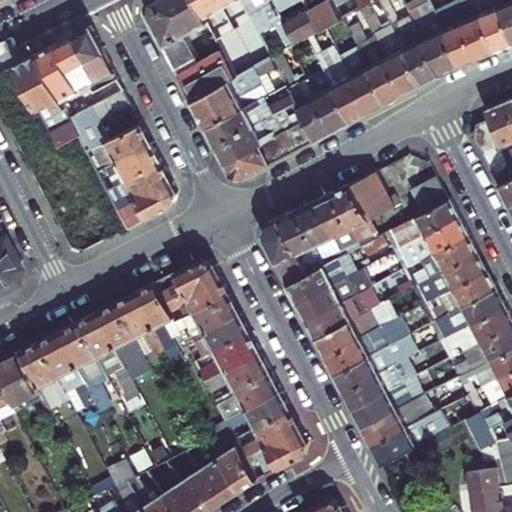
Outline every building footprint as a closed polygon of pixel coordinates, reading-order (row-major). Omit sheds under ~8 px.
[(195,23),(212,55),(223,49),(197,0),(148,0),(145,10),(176,69),(198,56),(185,29),(195,23)] [(265,40),(242,0),(197,0),(223,49),(237,76),(255,66),(261,63),(274,56),(265,40)] [(297,43),(284,19),(273,0),(242,0),(265,40),(280,32),(288,48),(297,43)] [(333,0),(329,0),(326,2),(310,11),(321,29),(343,17),(333,0)] [(415,0),(405,0),(410,9),(415,7),(418,5),(415,0)] [(442,10),(454,4),(452,0),(430,0),(439,17),(445,14),(442,10)] [(452,0),(454,4),(462,22),(477,58),(497,50),(475,0),(452,0)] [(475,0),(497,50),(511,43),(511,38),(496,0),(475,0)] [(511,0),(496,0),(511,38),(511,0)] [(297,43),(321,29),(310,11),(308,6),(284,19),(297,43)] [(462,22),(445,28),(459,66),(477,58),(462,22)] [(73,34),(97,81),(116,72),(92,27),(91,25),(90,26),(73,34)] [(435,76),(441,74),(423,37),(415,41),(407,25),(396,31),(405,47),(423,82),(435,76)] [(423,37),(441,74),(459,66),(445,28),(423,37)] [(382,33),(377,35),(379,41),(385,38),(382,33)] [(56,43),(79,90),(88,86),(91,94),(96,91),(93,83),(97,81),(73,34),(56,43)] [(374,44),(379,41),(377,35),(371,38),(374,44)] [(379,41),(387,56),(397,51),(389,35),(385,38),(379,41)] [(83,97),(79,90),(56,43),(38,52),(66,106),(71,117),(125,90),(119,79),(96,91),(91,94),(83,97)] [(373,47),(363,52),(370,65),(380,60),(373,47)] [(387,56),(406,92),(423,82),(405,47),(397,51),(387,56)] [(179,74),(193,101),(237,76),(223,49),(212,55),(201,61),(179,74)] [(66,106),(38,52),(15,64),(27,87),(37,108),(40,107),(45,117),(66,106)] [(344,59),(341,54),(335,57),(338,62),(344,59)] [(354,54),(349,57),(344,59),(352,75),(362,70),(354,54)] [(198,56),(176,69),(179,74),(201,61),(198,56)] [(269,79),(282,73),(274,56),(261,63),(269,79)] [(389,101),(406,92),(387,56),(380,60),(370,65),(389,101)] [(337,65),(327,70),(335,84),(344,79),(337,65)] [(352,75),(370,111),(389,101),(370,65),(362,70),(352,75)] [(237,76),(193,101),(207,127),(243,108),(237,96),(264,83),(255,66),(237,76)] [(317,94),(335,129),(353,119),(335,84),(327,70),(327,69),(309,78),(317,94)] [(353,119),(370,111),(352,75),(344,79),(335,84),(353,119)] [(297,102),(301,110),(306,120),(316,139),(335,129),(317,94),(308,98),(302,86),(297,82),(289,86),(297,102)] [(237,96),(243,108),(265,97),(270,94),(264,83),(237,96)] [(288,84),(280,89),(289,106),(297,102),(289,86),(288,84)] [(125,90),(71,117),(79,132),(88,150),(93,148),(142,123),(125,90)] [(265,97),(243,108),(207,127),(216,144),(278,112),(276,107),(271,109),(265,97)] [(490,118),(502,146),(511,142),(511,117),(505,101),(487,109),(490,118)] [(301,110),(297,102),(289,106),(293,114),(301,110)] [(45,117),(51,127),(71,117),(66,106),(45,117)] [(281,116),(278,112),(216,144),(225,163),(261,144),(283,132),(276,119),(281,116)] [(71,117),(51,127),(57,140),(59,143),(79,132),(71,117)] [(511,167),(502,146),(490,118),(477,123),(475,138),(499,184),(506,180),(504,176),(508,174),(506,169),(511,167)] [(245,176),(271,163),(316,139),(306,120),(283,132),(261,144),(225,163),(231,172),(245,177),(245,176)] [(93,148),(103,167),(152,142),(142,123),(93,148)] [(108,189),(126,179),(163,162),(152,142),(103,167),(98,169),(103,178),(108,189)] [(113,198),(118,207),(172,181),(163,162),(126,179),(108,189),(113,198)] [(394,206),(375,170),(351,182),(369,218),(394,206)] [(499,184),(509,202),(511,200),(511,177),(506,180),(499,184)] [(420,194),(440,184),(436,178),(410,191),(422,214),(428,210),(420,194)] [(178,190),(172,181),(118,207),(128,228),(173,205),(174,205),(178,191),(178,190)] [(351,226),(369,218),(351,182),(333,190),(351,226)] [(428,210),(448,200),(440,184),(420,194),(428,210)] [(315,199),(333,235),(340,248),(344,254),(361,245),(358,239),(350,243),(343,230),(351,226),(333,190),(315,199)] [(315,244),(333,235),(315,199),(296,208),(315,244)] [(415,218),(424,235),(459,217),(450,199),(448,200),(428,210),(422,214),(415,218)] [(297,252),(315,244),(296,208),(279,216),(297,252)] [(305,267),(297,252),(279,216),(270,221),(269,221),(264,236),(289,283),(308,273),(305,267)] [(433,253),(468,234),(459,217),(424,235),(433,253)] [(99,243),(91,227),(66,239),(70,246),(84,251),(99,243)] [(358,239),(361,245),(379,236),(376,230),(358,239)] [(0,234),(0,293),(18,284),(23,269),(4,233),(0,234)] [(414,286),(420,282),(478,252),(468,234),(433,253),(438,261),(415,273),(417,278),(411,281),(414,286)] [(401,247),(399,242),(393,245),(395,250),(401,247)] [(344,254),(340,248),(322,258),(326,264),(338,257),(344,254)] [(440,295),(487,270),(478,252),(420,282),(422,286),(416,290),(418,294),(424,291),(427,296),(421,300),(423,303),(430,300),(440,295)] [(326,264),(308,273),(289,283),(298,301),(347,275),(338,257),(326,264)] [(305,267),(308,273),(326,264),(322,258),(305,267)] [(200,259),(174,272),(179,283),(160,292),(166,301),(221,273),(215,263),(200,259)] [(360,269),(347,275),(357,293),(370,287),(360,269)] [(449,312),(452,310),(496,287),(487,270),(440,295),(449,312)] [(221,273),(166,301),(171,312),(190,303),(194,312),(231,292),(221,273)] [(347,275),(298,301),(308,319),(357,293),(347,275)] [(171,312),(166,301),(160,292),(155,282),(136,291),(166,349),(176,344),(165,321),(173,318),(174,317),(171,312)] [(470,324),(506,305),(496,287),(452,310),(449,312),(438,317),(441,322),(435,325),(437,330),(443,326),(446,331),(439,334),(442,339),(448,335),(461,328),(470,324)] [(116,301),(135,338),(144,353),(153,349),(156,354),(166,349),(136,291),(116,301)] [(418,294),(421,300),(427,296),(424,291),(418,294)] [(231,292),(194,312),(199,321),(180,331),(185,342),(241,312),(231,292)] [(366,311),(357,293),(308,319),(317,337),(352,318),(366,311)] [(116,301),(98,311),(128,369),(138,364),(127,342),(135,338),(116,301)] [(470,324),(480,341),(511,324),(511,316),(506,305),(470,324)] [(78,321),(97,358),(107,353),(118,374),(128,369),(98,311),(78,321)] [(241,312),(185,342),(190,351),(210,341),(215,349),(251,331),(241,312)] [(430,316),(432,321),(438,317),(436,312),(430,316)] [(352,318),(317,337),(326,354),(381,326),(376,316),(356,326),(352,318)] [(78,321),(59,331),(89,389),(99,384),(88,362),(97,358),(78,321)] [(478,365),(511,347),(511,324),(480,341),(483,348),(472,353),(478,365)] [(386,335),(381,326),(326,354),(335,371),(370,353),(367,345),(386,335)] [(39,341),(58,377),(69,372),(80,394),(89,389),(59,331),(39,341)] [(251,331),(215,349),(220,359),(200,370),(205,379),(261,350),(251,331)] [(443,342),(446,348),(453,344),(450,339),(443,342)] [(39,341),(20,351),(40,391),(50,409),(60,404),(49,382),(58,377),(39,341)] [(511,369),(511,347),(478,365),(488,382),(498,377),(511,369)] [(235,388),(271,369),(261,350),(205,379),(210,388),(230,378),(235,388)] [(0,360),(0,379),(11,401),(13,405),(40,391),(20,351),(0,360)] [(345,390),(380,371),(370,353),(335,371),(345,390)] [(453,360),(455,365),(462,362),(459,357),(453,360)] [(345,390),(354,407),(401,383),(414,376),(405,358),(380,371),(345,390)] [(225,418),(282,389),(271,369),(235,388),(215,398),(225,418)] [(489,405),(499,400),(511,393),(511,369),(498,377),(503,385),(481,397),(483,402),(476,405),(479,411),(482,409),(489,405)] [(460,374),(458,370),(450,375),(452,379),(460,374)] [(0,406),(11,401),(0,379),(0,406)] [(401,383),(354,407),(364,425),(410,400),(401,383)] [(251,419),(255,427),(292,409),(282,389),(225,418),(231,429),(251,419)] [(499,422),(508,417),(511,415),(511,393),(499,400),(504,408),(494,413),(489,405),(482,409),(492,426),(499,422)] [(420,418),(410,400),(364,425),(373,442),(420,418)] [(255,451),(302,426),(292,409),(255,427),(261,438),(241,448),(245,457),(255,451)] [(420,418),(373,442),(383,461),(443,429),(433,411),(420,418)] [(499,422),(492,426),(498,438),(506,437),(499,422)] [(309,441),(302,426),(255,451),(267,474),(304,455),(309,441)] [(257,479),(245,457),(241,448),(239,444),(228,450),(218,435),(212,438),(208,440),(240,490),(257,479)] [(498,438),(494,438),(500,480),(511,478),(511,435),(506,437),(498,438)] [(240,490),(208,440),(199,445),(210,462),(200,469),(222,502),(240,490)] [(201,511),(206,511),(222,502),(200,469),(192,475),(178,455),(174,457),(168,460),(201,511)] [(201,511),(168,460),(159,465),(173,487),(163,493),(175,511),(201,511)] [(469,490),(472,489),(475,509),(474,510),(474,511),(511,511),(511,503),(499,506),(498,500),(496,500),(493,486),(497,485),(494,466),(466,470),(469,490)] [(175,511),(163,493),(154,499),(141,479),(131,485),(148,511),(175,511)] [(136,511),(135,511),(148,511),(131,485),(123,491),(136,511)] [(345,511),(341,503),(328,498),(301,511),(345,511)] [(123,511),(115,500),(97,511),(123,511)]
